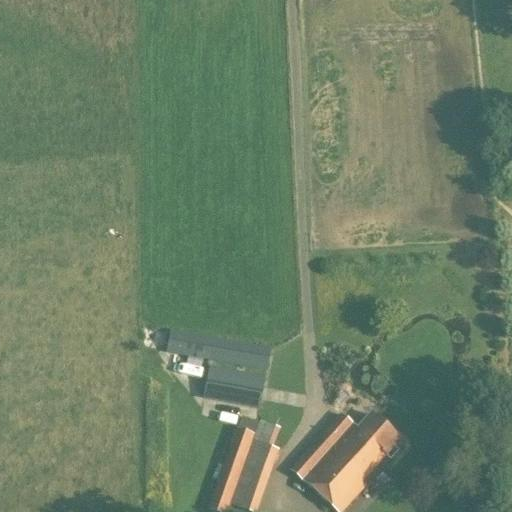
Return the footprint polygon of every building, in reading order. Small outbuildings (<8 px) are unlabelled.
[(265,375),(270,350),(169,331),(165,354),(168,355),(265,375)] [(264,379),(208,368),(202,401),(258,411),(264,379)] [(340,417),(316,444),(315,443),(288,472),(333,511),(344,511),(366,488),(366,487),(403,445),(370,416),(356,431),(340,417)] [(236,430),(207,511),(227,511),(229,507),(244,468),(252,442),(255,437),(238,430),(236,430)] [(244,468),(269,477),(278,452),(272,449),(252,442),(244,468)]
